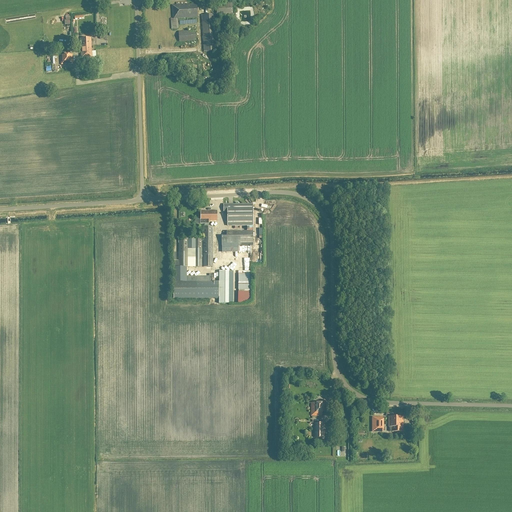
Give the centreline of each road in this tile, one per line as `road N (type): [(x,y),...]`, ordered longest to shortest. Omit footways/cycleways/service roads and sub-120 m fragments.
road 1 (unclassified): [(511,405),(380,402),(348,388),(333,356),(331,231),(305,198),(278,192),(142,200)]
road 2 (unclassified): [(142,200),(136,0)]
road 3 (unclassified): [(142,200),(0,209)]
